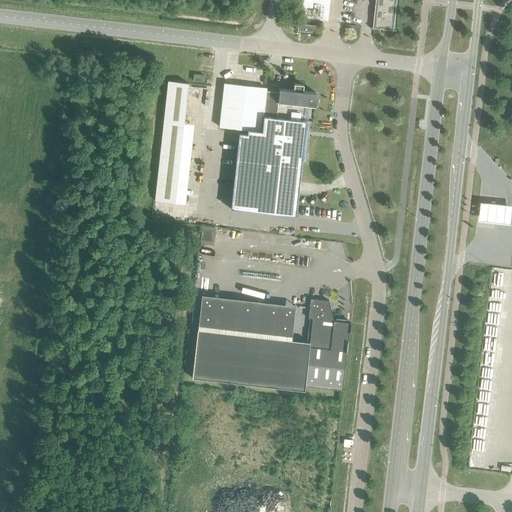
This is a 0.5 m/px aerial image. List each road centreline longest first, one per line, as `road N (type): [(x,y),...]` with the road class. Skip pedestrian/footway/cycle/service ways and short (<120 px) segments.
road 1 (unclassified): [(351,511),(379,279),(343,156),(348,56)]
road 2 (secondary): [(420,487),(470,69)]
road 3 (secondary): [(441,66),(394,482)]
road 4 (unclassified): [(271,47),(0,16)]
road 5 (unknown): [(308,278),(274,301),(224,292),(229,265),(295,268)]
